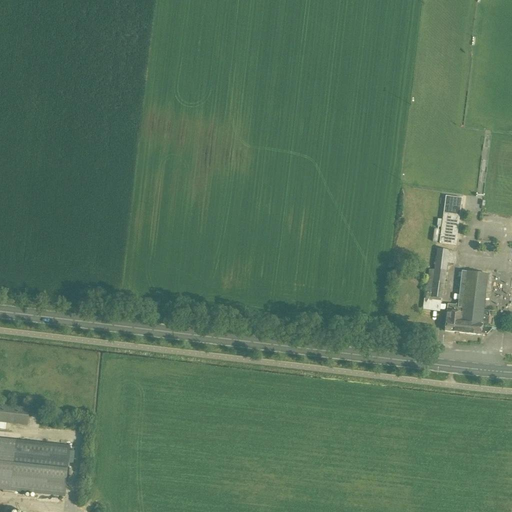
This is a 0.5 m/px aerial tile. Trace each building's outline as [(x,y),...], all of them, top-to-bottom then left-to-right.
[(455,246),(461,199),(445,197),(439,244),(455,246)] [(429,238),(435,226),(428,223),(423,235),(429,238)] [(453,265),(455,253),(437,250),(436,253),(424,250),(424,251),(417,250),(416,260),(423,261),(423,264),(434,265),(434,271),(428,270),(425,299),(424,299),(422,310),(440,312),(441,299),(442,300),(447,264),(453,265)] [(483,311),(487,275),(462,273),(458,307),(448,305),(445,331),(480,335),(481,331),(484,332),(488,328),(488,325),(489,312),(483,311)] [(0,423),(28,426),(29,408),(0,405),(0,423)] [(0,490),(64,497),(70,447),(0,439),(0,490)]
